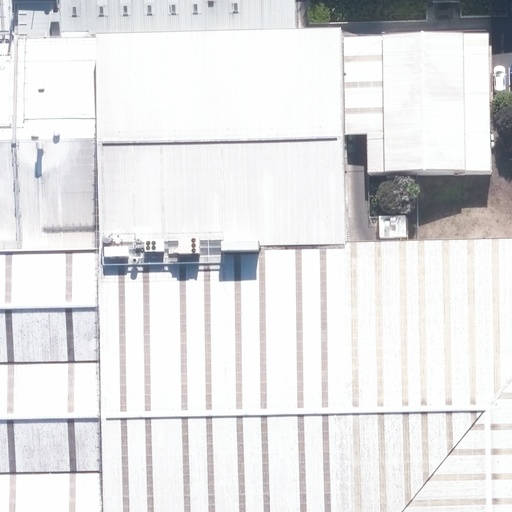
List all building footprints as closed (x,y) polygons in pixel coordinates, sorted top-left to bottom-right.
[(511,0),(0,0),(0,58),(118,55),(118,33),(302,30),(302,0),(334,0),(336,8),(511,5),(511,0)] [(480,175),(474,23),(386,26),(392,178),(480,175)] [(302,30),(118,33),(118,55),(122,258),(376,253),(372,29),(302,30)] [(0,262),(122,258),(118,55),(23,59),(0,59),(0,262)] [(511,511),(511,244),(376,253),(122,258),(132,511),(511,511)] [(0,511),(132,511),(122,258),(0,262),(0,511)]
